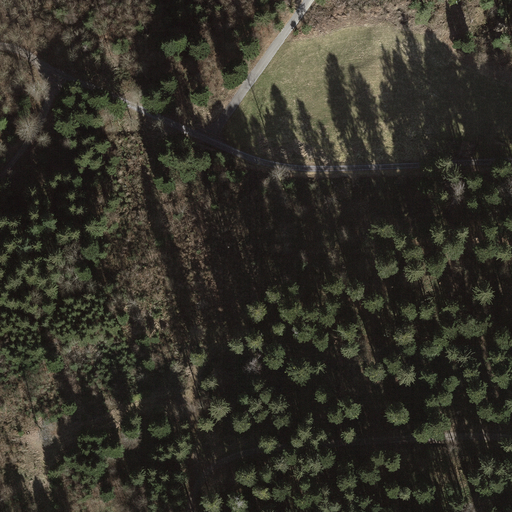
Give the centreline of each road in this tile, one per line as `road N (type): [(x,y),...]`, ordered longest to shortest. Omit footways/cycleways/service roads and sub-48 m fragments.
road 1 (track): [(48,76),(60,74),(207,140),(274,160),(372,170),(511,165)]
road 2 (track): [(511,438),(245,450),(197,479),(187,511)]
road 3 (track): [(197,479),(193,414),(173,397),(44,446)]
road 4 (track): [(0,45),(36,60),(50,95),(0,180)]
road 5 (track): [(207,140),(303,0)]
